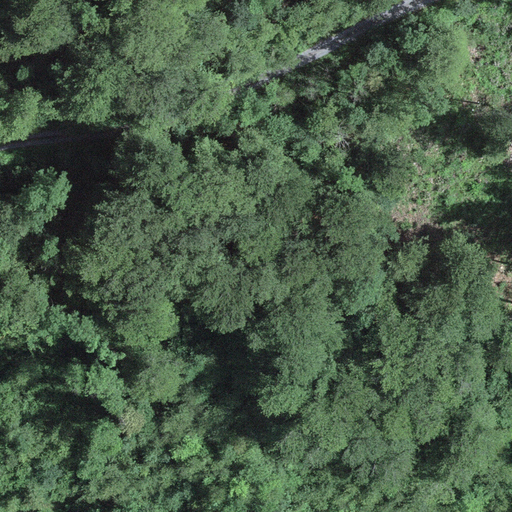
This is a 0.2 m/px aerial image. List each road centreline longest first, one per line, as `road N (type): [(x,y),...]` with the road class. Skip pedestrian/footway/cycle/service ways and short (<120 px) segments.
road 1 (track): [(0,144),(180,112),(418,0)]
road 2 (track): [(18,511),(71,493),(202,511)]
